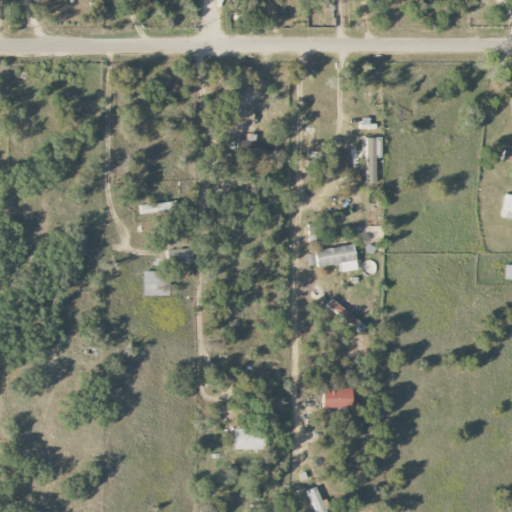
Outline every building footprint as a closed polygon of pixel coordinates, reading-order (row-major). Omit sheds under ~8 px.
[(255,142),(256,135),(246,134),(245,141),(236,140),(236,149),(267,151),(268,143),(255,142)] [(364,138),(365,172),(365,184),(375,184),(375,158),(380,158),(380,138),(364,138)] [(511,152),(502,151),(501,160),(511,161),(511,152)] [(349,182),(359,181),(358,170),(349,171),(349,182)] [(499,218),(511,220),(511,196),(503,195),(499,218)] [(139,213),(176,212),(176,203),(139,204),(139,213)] [(316,268),(339,264),(340,273),(356,270),(352,246),(314,252),(316,268)] [(190,250),(165,251),(165,266),(191,265),(190,250)] [(503,280),(511,279),(511,265),(503,266),(503,280)] [(143,296),(166,297),(166,272),(144,271),(143,296)] [(361,335),(367,325),(329,300),(323,310),(361,335)] [(322,410),(353,409),(352,389),(322,390),(322,410)] [(235,450),(263,450),(262,429),(234,429),(235,450)] [(326,511),(325,509),(326,509),(317,487),(306,491),(314,511),(326,511)]
